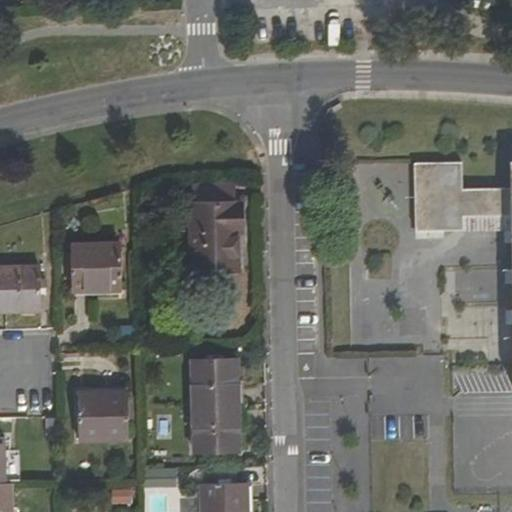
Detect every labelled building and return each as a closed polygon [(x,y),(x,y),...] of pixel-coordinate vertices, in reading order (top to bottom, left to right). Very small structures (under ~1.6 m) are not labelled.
[(461,164),(414,165),(417,233),(463,232),(463,210),(510,209),(511,298),(511,164),(509,164),(509,191),(462,192),(461,164)] [(231,203),(230,186),(190,186),(190,203),(188,204),(189,274),(238,274),(237,235),(241,235),(241,203),(231,203)] [(120,246),(71,247),(71,294),(121,292),(120,246)] [(39,268),(0,268),(0,311),(40,311),(39,268)] [(190,408),(239,407),(238,359),(189,360),(190,408)] [(126,393),(77,394),(78,443),(127,441),(126,393)] [(240,454),(239,407),(190,408),(191,455),(240,454)] [(247,511),(247,485),(198,486),(198,511),(247,511)] [(0,486),(0,511),(11,511),(11,486),(5,487),(0,486)]
